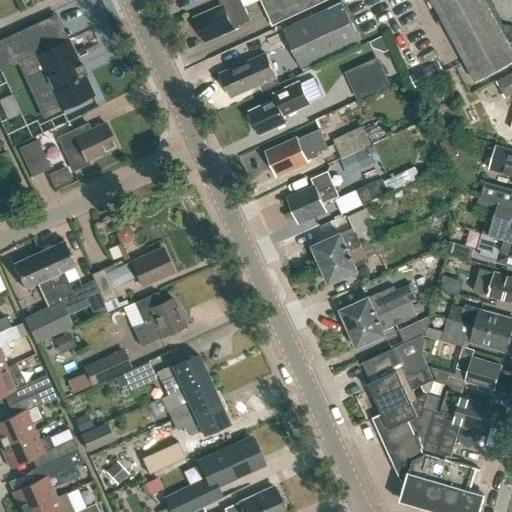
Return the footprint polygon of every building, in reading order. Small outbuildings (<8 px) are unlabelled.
[(205,42),(240,27),(239,25),(250,19),(241,0),(219,0),(221,5),(194,17),(205,42)] [(260,0),(272,24),(324,0),(260,0)] [(485,0),(429,0),(475,83),(511,63),(511,48),(509,43),(510,43),(500,25),(499,25),(485,0)] [(301,68),(359,41),(340,1),(282,28),(301,68)] [(511,28),(500,25),(510,43),(511,43),(511,28)] [(36,26),(0,42),(0,59),(42,40),(36,26)] [(54,96),(61,110),(92,95),(67,41),(35,56),(43,72),(28,78),(38,100),(42,102),(54,96)] [(277,81),(276,79),(265,53),(220,73),(230,97),(259,84),(263,92),(279,85),(278,81),(277,81)] [(356,99),(389,85),(377,58),(344,73),(356,99)] [(438,61),(409,76),(415,87),(443,72),(438,61)] [(259,135),(287,123),(284,116),(310,104),(300,82),(273,95),(275,100),(248,112),(259,135)] [(412,117),(403,121),(409,136),(418,132),(412,117)] [(62,135),(58,137),(73,171),(89,164),(87,160),(116,147),(105,123),(90,130),(87,124),(62,135)] [(342,159),(343,158),(371,145),(362,127),(333,140),(342,159)] [(327,148),(319,130),(321,130),(320,129),(296,139),(267,152),(277,175),(307,162),(306,161),(318,156),(317,152),(327,148)] [(37,140),(18,149),(31,178),(50,169),(37,140)] [(511,149),(495,144),(489,167),(511,174),(511,149)] [(347,175),(375,162),(369,148),(341,160),(347,175)] [(0,172),(3,172),(13,167),(6,151),(0,154),(0,172)] [(13,167),(3,172),(10,187),(21,182),(13,167)] [(48,176),(54,190),(72,182),(66,168),(48,176)] [(298,222),(326,210),(323,203),(338,196),(327,171),(310,178),(314,186),(287,198),(298,222)] [(363,205),(389,193),(382,179),(356,191),(363,205)] [(412,204),(444,193),(440,182),(408,193),(412,204)] [(494,200),(511,205),(511,193),(497,189),(494,200)] [(491,235),(511,241),(511,218),(511,219),(511,215),(511,205),(492,199),(491,201),(479,197),(476,205),(489,209),(485,222),(494,225),(491,235)] [(320,265),(361,247),(360,244),(375,237),(368,221),(371,220),(365,209),(348,217),(354,232),(342,237),(340,233),(312,246),(313,249),(312,251),(314,256),(317,257),(320,265)] [(511,241),(491,235),(491,236),(482,234),(477,250),(491,254),(490,258),(498,260),(511,263),(511,241)] [(53,284),(66,315),(69,314),(66,307),(88,297),(94,311),(104,306),(93,281),(71,291),(62,271),(75,266),(64,241),(38,252),(53,284)] [(470,261),(474,249),(450,242),(446,255),(470,261)] [(324,273),(322,275),(325,281),(328,282),(329,284),(357,271),(355,267),(367,261),(361,247),(320,265),(324,273)] [(427,247),(380,264),(384,274),(403,267),(406,273),(433,264),(427,247)] [(173,272),(162,248),(115,269),(114,265),(92,275),(104,303),(116,298),(112,289),(137,278),(141,286),(173,272)] [(53,321),(66,315),(53,284),(38,252),(13,264),(24,288),(36,283),(47,308),(27,317),(38,341),(58,332),(53,321)] [(511,276),(488,269),(487,274),(480,271),(476,283),(490,287),(488,294),(511,301),(511,276)] [(468,298),(473,284),(443,276),(439,290),(468,298)] [(348,329),(409,301),(402,287),(370,301),(368,297),(340,310),(341,312),(340,315),(342,320),(345,321),(348,329)] [(162,302),(157,292),(134,303),(143,324),(148,322),(156,339),(184,326),(171,297),(162,302)] [(409,301),(348,329),(352,337),(351,340),(353,345),(356,346),(357,348),(385,335),(383,330),(415,316),(409,301)] [(449,318),(471,324),(511,335),(511,330),(511,318),(465,304),(464,306),(453,303),(449,317),(449,318)] [(423,335),(426,334),(431,315),(397,330),(403,344),(422,335),(423,335)] [(0,333),(17,325),(12,327),(7,316),(0,318),(0,333)] [(449,317),(447,317),(441,339),(462,345),(464,338),(506,351),(511,335),(471,324),(449,318),(449,317)] [(0,371),(7,368),(3,358),(13,354),(8,343),(22,337),(17,325),(0,333),(0,371)] [(70,334),(55,340),(61,354),(76,347),(70,334)] [(422,335),(403,344),(391,349),(398,365),(399,364),(410,390),(431,381),(433,380),(426,366),(421,354),(425,340),(423,335),(422,335)] [(426,366),(433,380),(431,381),(462,390),(465,379),(493,388),(494,385),(496,384),(498,378),(496,376),(500,365),(472,356),(474,349),(462,346),(454,374),(426,366)] [(357,356),(362,367),(380,359),(375,348),(357,356)] [(112,378),(132,369),(123,350),(83,368),(85,374),(91,387),(112,378)] [(168,396),(208,378),(198,354),(157,372),(167,395),(168,396)] [(132,369),(112,378),(116,388),(126,384),(129,391),(156,379),(147,362),(132,369)] [(0,371),(0,396),(16,389),(16,388),(26,384),(21,373),(12,377),(7,368),(0,371)] [(383,414),(410,400),(396,371),(368,384),(375,400),(376,400),(383,414)] [(85,374),(68,382),(73,395),(91,387),(85,374)] [(37,392),(50,386),(44,375),(32,381),(37,392)] [(172,420),(218,400),(208,378),(168,396),(167,395),(162,397),(172,420)] [(0,444),(1,447),(36,431),(32,421),(41,417),(36,406),(55,398),(50,386),(37,392),(7,405),(12,416),(0,421),(0,444)] [(373,418),(404,486),(399,501),(435,511),(480,511),(486,494),(470,490),(476,469),(479,470),(480,469),(449,460),(460,424),(461,423),(454,421),(455,417),(423,407),(427,394),(426,393),(410,400),(383,414),(373,418)] [(461,423),(460,424),(483,430),(490,405),(471,400),(472,398),(463,396),(463,397),(460,396),(461,397),(446,393),(445,399),(427,394),(423,407),(455,417),(454,421),(461,423)] [(218,400),(172,420),(176,430),(196,421),(202,435),(229,423),(218,400)] [(56,411),(38,420),(44,431),(62,423),(56,411)] [(87,452),(113,440),(106,423),(79,435),(87,452)] [(36,469),(79,451),(73,438),(54,447),(49,436),(40,440),(36,431),(1,447),(10,467),(38,455),(43,465),(36,469)] [(210,492),(265,466),(251,435),(196,461),(210,492)] [(171,465),(190,457),(183,441),(164,450),(171,465)] [(21,511),(24,511),(57,497),(53,488),(63,484),(58,474),(84,462),(79,451),(36,469),(41,479),(13,492),(21,511)] [(264,477),(282,470),(279,461),(261,468),(264,477)] [(113,466),(106,473),(118,485),(125,478),(113,466)] [(151,471),(134,478),(139,489),(155,483),(151,471)] [(157,490),(163,504),(205,485),(199,472),(157,490)] [(249,511),(261,507),(262,510),(280,501),(279,501),(273,486),(224,509),(225,511),(223,511),(204,511),(202,506),(201,507),(189,511),(249,511)] [(194,494),(168,506),(169,508),(160,511),(189,511),(201,507),(194,494)] [(100,511),(96,503),(76,511),(75,511),(71,502),(61,506),(57,497),(24,511),(100,511)] [(284,511),(279,501),(280,501),(262,510),(261,507),(249,511),(284,511)]
